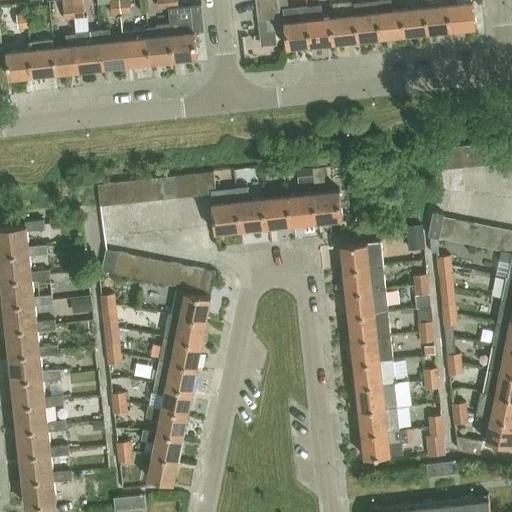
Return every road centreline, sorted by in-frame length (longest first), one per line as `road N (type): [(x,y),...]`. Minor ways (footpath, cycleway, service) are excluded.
road 1 (residential): [(327,511),(301,284),(287,266),(258,267),(247,291),(203,511)]
road 2 (unclassified): [(222,103),(503,77)]
road 3 (unclassified): [(0,129),(222,103)]
